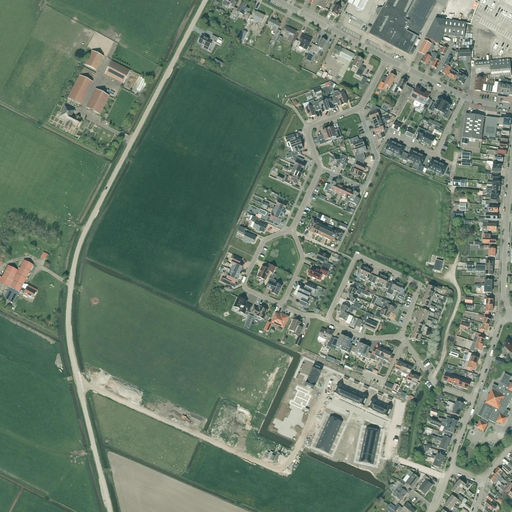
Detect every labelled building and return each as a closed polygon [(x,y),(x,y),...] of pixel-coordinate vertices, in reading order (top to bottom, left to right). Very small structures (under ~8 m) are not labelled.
[(324,10),(329,0),(320,0),(317,6),(324,10)] [(378,16),(369,34),(385,43),(386,43),(392,47),(392,46),(393,47),(392,47),(409,56),(410,53),(413,55),(416,50),(413,48),(419,37),(437,3),(445,7),(449,0),(388,0),(384,8),(383,8),(382,9),(381,8),(380,8),(378,9),(377,10),(376,11),(376,12),(376,13),(376,14),(377,15),(377,16),(378,16)] [(232,14),(231,18),(235,20),(237,17),(239,14),(243,16),(245,12),(247,13),(249,9),(246,8),(247,5),(242,3),(238,10),(235,8),(231,14),(232,14)] [(336,6),(332,14),(335,16),(336,15),(338,15),(342,6),(344,8),(346,5),(342,3),(339,8),(336,6)] [(255,12),(253,16),(255,17),(254,19),(261,23),(265,16),(257,12),(257,13),(255,12)] [(276,41),(279,36),(281,31),(278,30),(281,24),(272,19),(269,26),(274,28),(272,31),(273,31),(271,34),(274,36),(272,39),(276,41)] [(432,46),(433,46),(434,43),(439,45),(444,36),(443,36),(464,38),(465,37),(465,31),(466,23),(445,20),(436,19),(426,38),(424,42),(432,46)] [(286,27),(284,31),(287,33),(286,35),(289,37),(287,41),(291,43),(297,32),(289,28),(286,27)] [(243,31),(239,40),(242,42),(247,33),(243,31)] [(296,41),(293,46),(296,48),(299,42),(301,43),(299,47),(307,51),(312,40),(304,36),(302,35),(298,42),(296,41)] [(202,36),(198,43),(205,46),(203,49),(208,51),(213,42),(216,44),(219,39),(212,36),(210,40),(202,36)] [(313,45),(310,51),(311,51),(314,52),(317,54),(320,48),(323,49),(327,41),(322,39),(318,47),(313,45)] [(432,46),(424,42),(418,53),(423,56),(426,57),(432,46)] [(337,46),(332,56),(335,58),(336,56),(337,56),(337,55),(339,56),(336,61),(345,65),(343,67),(339,75),(342,77),(341,79),(343,79),(344,78),(351,62),(355,55),(337,46)] [(433,51),(435,48),(433,46),(432,46),(426,57),(423,56),(420,62),(421,62),(421,63),(422,63),(427,66),(430,61),(433,62),(437,55),(434,53),(433,54),(431,53),(432,52),(433,51)] [(446,66),(442,73),(446,75),(453,63),(452,62),(456,53),(452,50),(444,65),(446,66)] [(98,72),(105,58),(93,52),(86,66),(98,72)] [(357,57),(353,66),(359,69),(356,75),(361,78),(366,69),(360,66),(363,60),(357,57)] [(434,63),(432,67),(432,68),(434,69),(434,68),(437,70),(443,58),(441,57),(439,60),(438,60),(438,62),(435,60),(434,63)] [(510,60),(475,63),(475,69),(490,68),(491,77),(500,76),(505,76),(511,76),(510,60)] [(450,72),(448,76),(455,80),(457,76),(458,73),(455,72),(452,70),(451,73),(450,72)] [(460,72),(457,78),(460,80),(459,82),(461,83),(461,84),(464,85),(468,78),(467,78),(467,77),(466,76),(467,74),(464,73),(461,71),(460,72)] [(380,93),(381,91),(384,86),(387,87),(388,85),(390,86),(396,77),(391,74),(389,78),(388,77),(384,84),(381,82),(378,89),(376,92),(380,93)] [(477,78),(475,91),(481,92),(481,91),(497,94),(499,85),(499,83),(494,82),(494,84),(485,83),(486,77),(479,76),(479,78),(477,78)] [(396,88),(394,93),(396,94),(399,89),(402,91),(407,83),(406,82),(404,80),(404,81),(401,80),(397,88),(396,88)] [(511,95),(511,83),(511,84),(511,82),(505,81),(501,80),(500,85),(499,85),(497,94),(511,95)] [(392,110),(390,113),(399,118),(414,90),(406,86),(393,111),(392,110)] [(415,108),(422,94),(420,93),(421,90),(417,88),(411,99),(414,100),(413,103),(412,104),(413,105),(413,106),(414,107),(415,108)] [(97,90),(88,108),(99,114),(109,96),(97,90)] [(338,91),(333,93),(334,96),(336,102),(339,101),(341,106),(347,104),(346,101),(347,100),(345,94),(344,92),(339,93),(338,91)] [(425,95),(422,94),(415,108),(416,108),(417,108),(418,108),(419,108),(420,107),(421,104),(425,106),(430,95),(426,93),(425,95)] [(334,96),(324,99),(329,111),(334,109),(333,105),(337,104),(336,102),(334,96)] [(314,103),(317,109),(316,109),(317,111),(322,110),(323,113),(329,111),(324,99),(319,100),(319,101),(314,103)] [(432,102),(428,110),(434,113),(435,110),(440,112),(445,101),(442,99),(441,100),(438,99),(435,104),(432,102)] [(308,103),(304,104),(305,109),(308,115),(309,114),(310,118),(316,116),(314,110),(316,109),(317,109),(314,103),(314,101),(308,103)] [(445,101),(440,112),(444,114),(442,117),(448,120),(452,112),(449,111),(451,106),(448,104),(449,103),(445,101)] [(387,111),(389,107),(390,106),(384,103),(382,108),(387,111)] [(61,114),(59,118),(68,122),(66,125),(64,129),(69,131),(71,127),(73,125),(78,128),(82,121),(79,119),(80,118),(76,116),(76,118),(72,116),(75,110),(65,105),(60,114),(61,114)] [(371,119),(379,116),(378,114),(379,113),(381,110),(373,105),(370,111),(371,113),(369,114),(371,119)] [(466,114),(464,128),(483,131),(485,117),(466,114)] [(372,124),(385,120),(384,118),(380,119),(379,116),(371,119),(372,123),(372,124)] [(497,128),(510,130),(511,120),(497,119),(487,117),(484,136),(495,138),(497,128)] [(386,122),(385,120),(372,124),(373,127),(374,126),(375,129),(383,126),(386,125),(385,123),(386,122)] [(392,128),(399,132),(402,125),(395,122),(392,128)] [(383,126),(375,129),(377,134),(380,133),(382,138),(385,137),(389,130),(385,128),(384,129),(383,126)] [(333,127),(328,130),(331,139),(336,137),(337,140),(342,138),(339,129),(335,131),(333,127)] [(419,128),(416,135),(418,136),(416,140),(421,142),(425,134),(427,132),(419,128)] [(481,141),(483,131),(464,128),(463,138),(469,139),(481,141)] [(509,136),(510,130),(497,128),(495,138),(496,138),(496,134),(509,136)] [(406,135),(412,139),(416,132),(409,129),(406,135)] [(332,141),(331,139),(328,130),(322,132),(323,135),(317,137),(318,138),(314,140),(316,144),(319,143),(320,146),(332,141)] [(421,142),(426,145),(430,137),(425,134),(421,142)] [(290,142),(292,147),(301,144),(301,143),(302,143),(300,138),(299,139),(299,138),(296,139),(294,135),(286,138),(288,143),(290,142)] [(354,145),(355,149),(365,146),(363,140),(359,142),(357,137),(349,141),(351,146),(354,145)] [(430,137),(426,145),(431,147),(432,145),(435,147),(438,141),(435,140),(435,139),(430,137)] [(390,141),(387,149),(394,153),(398,144),(390,141)] [(495,141),(493,141),(492,144),(498,144),(500,144),(499,148),(507,149),(508,144),(500,143),(498,143),(498,141),(495,141)] [(303,149),(301,144),(292,147),(294,152),(291,153),(293,158),(296,157),(301,155),(300,151),(303,149)] [(398,144),(394,153),(401,156),(405,148),(398,144)] [(367,152),(365,146),(355,149),(357,154),(355,155),(356,159),(360,159),(365,157),(363,153),(367,152)] [(415,162),(419,154),(412,150),(408,158),(415,162)] [(419,154),(415,162),(422,165),(426,157),(419,154)] [(343,165),(344,163),(347,157),(342,155),(340,159),(334,156),(333,159),(331,159),(331,161),(330,164),(334,166),(334,167),(338,169),(340,164),(343,165)] [(304,160),(296,157),(293,158),(294,160),(294,161),(296,163),(295,166),(304,170),(306,165),(303,163),(304,160)] [(355,168),(364,172),(364,171),(366,171),(367,169),(366,168),(366,167),(363,165),(366,159),(365,157),(360,159),(356,159),(353,166),(355,168)] [(435,172),(439,164),(432,160),(428,168),(435,172)] [(440,163),(436,171),(443,175),(447,167),(440,163)] [(302,173),(304,170),(295,166),(294,169),(290,167),(289,169),(303,175),(304,174),(302,173)] [(364,172),(355,168),(353,173),(350,171),(349,174),(357,178),(358,176),(361,178),(364,172)] [(302,177),(303,175),(289,169),(288,171),(292,172),(290,175),(300,180),(301,176),(302,177)] [(300,180),(290,175),(289,178),(286,177),(284,182),(292,186),(294,183),(297,185),(300,180)] [(487,185),(500,186),(500,181),(500,180),(500,176),(492,175),(491,180),(493,180),(493,183),(487,183),(487,185)] [(453,180),(453,187),(465,188),(466,181),(453,180)] [(333,192),(337,184),(332,182),(330,185),(328,184),(325,191),(329,192),(330,190),(333,192)] [(341,186),(337,184),(333,192),(337,194),(341,186)] [(342,196),(345,188),(341,186),(337,194),(342,196)] [(350,190),(345,188),(342,196),(346,198),(350,190)] [(350,190),(346,198),(351,200),(354,192),(350,190)] [(351,200),(350,202),(357,205),(360,199),(357,198),(359,194),(354,192),(351,200)] [(278,202),(277,205),(286,209),(288,204),(284,202),(285,200),(278,196),(275,201),(278,202)] [(491,198),(490,197),(490,202),(486,201),(486,206),(490,206),(490,203),(498,204),(499,198),(491,198)] [(284,213),(286,209),(277,205),(274,210),(285,215),(285,213),(284,213)] [(285,215),(274,210),(273,209),(270,214),(272,215),(281,219),(283,216),(284,216),(285,215)] [(279,224),(281,219),(272,215),(271,218),(268,217),(266,222),(273,225),(275,222),(279,224)] [(253,216),(251,221),(253,222),(251,227),(256,230),(256,231),(260,232),(260,231),(264,233),(267,227),(259,223),(260,220),(253,216)] [(315,233),(319,225),(319,224),(315,222),(316,221),(312,219),(308,227),(311,228),(309,232),(314,234),(315,234),(315,233)] [(488,222),(484,222),(483,222),(482,233),(488,233),(488,231),(496,232),(496,231),(497,230),(498,229),(498,228),(497,227),(497,225),(488,225),(488,222)] [(323,227),(319,225),(315,233),(319,235),(323,227)] [(238,231),(237,233),(243,235),(245,236),(243,242),(247,244),(247,243),(250,244),(250,243),(254,244),(257,238),(245,233),(246,230),(240,227),(238,231)] [(323,237),(327,229),(323,227),(319,235),(323,237)] [(331,231),(327,229),(323,237),(327,239),(331,231)] [(335,232),(331,231),(327,239),(331,241),(335,233),(335,232)] [(331,241),(331,242),(336,244),(338,241),(341,242),(344,234),(340,232),(339,233),(336,232),(335,232),(335,233),(331,241)] [(484,235),(483,243),(496,244),(496,243),(497,243),(497,240),(496,240),(496,239),(491,239),(491,235),(484,235)] [(320,252),(317,260),(323,263),(322,266),(330,270),(332,265),(327,263),(330,257),(320,252)] [(231,265),(233,265),(242,269),(244,264),(241,263),(242,260),(232,255),(231,259),(233,260),(231,265)] [(437,260),(434,270),(440,272),(443,262),(437,260)] [(0,276),(0,282),(10,288),(4,298),(14,303),(19,292),(22,288),(33,266),(24,261),(18,272),(8,266),(2,278),(0,276)] [(241,273),(242,269),(233,265),(231,270),(241,275),(242,273),(241,273)] [(262,266),(257,277),(259,277),(258,279),(259,279),(260,280),(261,280),(262,280),(262,279),(266,281),(270,272),(273,274),(276,268),(269,265),(267,269),(262,266)] [(360,278),(363,280),(368,269),(363,266),(362,267),(360,266),(358,270),(361,271),(359,274),(362,275),(360,278)] [(308,272),(308,273),(308,274),(309,274),(309,275),(320,281),(323,275),(326,276),(329,270),(322,267),(321,271),(312,267),(311,271),(310,271),(309,271),(308,272)] [(492,276),(493,269),(483,269),(483,271),(479,270),(479,267),(476,267),(475,272),(486,272),(485,275),(492,276)] [(373,271),(368,269),(363,280),(365,281),(367,278),(369,279),(368,281),(371,282),(374,276),(371,275),(373,271)] [(240,276),(241,275),(231,270),(229,275),(238,279),(239,276),(240,276)] [(238,279),(229,275),(227,274),(224,279),(222,278),(220,281),(230,286),(232,283),(235,284),(238,279)] [(377,277),(374,276),(371,282),(375,284),(376,282),(378,283),(376,286),(379,287),(384,276),(379,274),(377,277)] [(389,279),(384,276),(379,287),(382,289),(383,285),(386,286),(385,288),(388,289),(391,284),(388,282),(389,279)] [(271,279),(267,288),(270,289),(271,289),(272,289),(271,293),(278,296),(282,286),(275,283),(276,281),(274,280),(271,279)] [(397,292),(401,284),(400,284),(401,283),(396,281),(396,282),(395,282),(394,283),(392,282),(387,293),(392,296),(394,291),(397,292)] [(298,286),(296,290),(310,297),(312,293),(314,294),(317,287),(307,283),(305,288),(301,286),(301,287),(298,286)] [(406,287),(401,284),(397,292),(400,294),(397,298),(403,301),(406,294),(403,293),(406,287)] [(426,290),(435,294),(437,291),(440,292),(441,290),(437,289),(429,286),(428,288),(427,288),(426,290)] [(22,288),(19,292),(24,294),(23,295),(32,300),(33,297),(34,297),(34,296),(36,292),(27,287),(26,290),(22,288)] [(350,288),(347,294),(349,295),(355,297),(357,294),(360,296),(362,293),(350,288)] [(310,297),(296,290),(294,295),(297,296),(296,297),(302,299),(299,304),(306,307),(309,301),(308,300),(310,297)] [(435,294),(426,290),(425,293),(426,293),(425,296),(438,300),(438,298),(437,297),(438,295),(435,294)] [(349,295),(346,300),(354,304),(353,306),(353,307),(358,309),(360,310),(362,306),(358,305),(359,303),(356,301),(357,298),(355,297),(349,295)] [(238,297),(234,307),(235,307),(235,308),(235,309),(235,310),(237,310),(238,310),(239,310),(239,309),(240,309),(239,312),(248,315),(252,306),(246,304),(247,302),(245,300),(245,299),(242,297),(241,299),(238,297)] [(384,304),(382,309),(391,313),(394,314),(396,309),(389,306),(391,302),(383,299),(381,302),(384,304)] [(432,304),(422,300),(422,302),(423,303),(422,305),(434,310),(435,307),(431,306),(432,304)] [(342,305),(340,311),(341,312),(348,315),(348,314),(349,312),(352,313),(354,310),(357,311),(358,309),(353,307),(353,306),(351,306),(350,308),(342,305)] [(254,307),(251,314),(258,317),(258,318),(258,319),(259,320),(260,320),(261,320),(262,320),(262,319),(265,320),(267,315),(266,315),(267,311),(264,309),(265,308),(260,306),(259,309),(254,307)] [(493,306),(486,306),(486,312),(485,312),(485,314),(489,314),(489,312),(492,312),(493,306)] [(389,318),(391,313),(382,309),(380,313),(377,311),(375,316),(381,319),(383,316),(389,318)] [(434,316),(435,312),(431,311),(430,313),(422,310),(421,312),(420,312),(419,314),(429,318),(430,315),(434,316)] [(341,312),(339,318),(346,321),(346,323),(350,324),(353,317),(348,314),(348,315),(341,312)] [(367,313),(362,324),(365,326),(365,327),(375,331),(377,324),(368,320),(367,321),(366,320),(368,316),(369,317),(371,314),(367,313)] [(276,314),(272,322),(277,324),(278,323),(279,324),(278,326),(284,328),(289,317),(283,315),(282,317),(276,314)] [(419,319),(431,324),(432,322),(428,320),(429,318),(419,314),(419,316),(420,317),(419,319)] [(250,315),(244,327),(248,328),(253,317),(250,315)] [(485,318),(483,324),(489,326),(491,320),(487,319),(488,317),(484,316),(484,318),(485,318)] [(294,320),(289,330),(294,332),(293,334),(299,337),(303,328),(300,327),(301,323),(292,319),(294,320)] [(428,328),(425,327),(416,324),(415,326),(416,326),(415,329),(427,334),(428,331),(427,331),(428,328)] [(489,326),(483,324),(481,330),(480,330),(479,332),(483,333),(484,331),(487,332),(489,326)] [(319,337),(318,340),(325,343),(326,340),(329,341),(327,346),(326,349),(329,350),(330,348),(331,348),(332,345),(335,339),(334,338),(334,339),(331,338),(334,332),(328,329),(327,331),(322,329),(319,337)] [(422,337),(412,333),(411,335),(412,336),(411,339),(423,343),(422,345),(424,346),(425,344),(424,343),(425,341),(421,339),(422,337)] [(339,340),(335,339),(332,345),(339,348),(339,347),(342,348),(343,346),(346,338),(341,335),(339,340)] [(479,338),(477,343),(483,345),(485,340),(481,339),(482,336),(478,335),(477,337),(479,338)] [(298,338),(295,344),(300,347),(303,340),(298,338)] [(351,352),(353,347),(349,345),(352,340),(346,338),(343,346),(346,347),(345,349),(351,352)] [(511,342),(508,339),(503,345),(506,347),(506,348),(507,349),(508,349),(511,353),(511,352),(511,342)] [(357,348),(353,347),(351,352),(357,354),(358,353),(361,354),(365,346),(360,343),(357,348)] [(483,345),(477,343),(475,349),(474,349),(473,351),(477,352),(477,350),(481,351),(483,345)] [(370,348),(365,346),(361,354),(359,358),(362,359),(363,357),(369,360),(372,354),(368,353),(370,348)] [(379,358),(383,349),(381,348),(381,349),(378,348),(377,350),(374,349),(370,359),(374,361),(376,357),(379,358)] [(382,364),(387,352),(385,351),(385,350),(383,349),(379,358),(382,359),(379,366),(381,367),(382,364)] [(387,352),(382,364),(384,365),(386,361),(388,362),(389,362),(391,363),(394,357),(391,356),(393,353),(390,352),(390,353),(387,352)] [(469,353),(466,361),(469,362),(477,364),(479,359),(475,357),(476,355),(469,353)] [(396,375),(398,376),(403,364),(401,363),(401,362),(399,361),(395,370),(398,371),(396,375)] [(477,364),(469,362),(467,369),(464,367),(463,370),(466,371),(467,370),(470,371),(471,369),(475,370),(477,364)] [(406,365),(403,364),(398,376),(400,377),(402,373),(404,374),(409,365),(406,364),(406,365)] [(411,366),(409,365),(404,374),(407,376),(405,379),(407,380),(410,374),(413,368),(410,367),(411,366)] [(314,366),(312,371),(320,375),(323,370),(314,366)] [(312,371),(309,376),(318,380),(320,375),(312,371)] [(411,384),(415,375),(413,374),(413,375),(410,374),(407,380),(405,386),(409,388),(411,384)] [(510,412),(506,410),(509,404),(509,403),(510,401),(510,402),(511,398),(511,383),(511,384),(509,383),(511,377),(505,374),(501,381),(502,381),(501,383),(500,382),(498,387),(493,385),(491,389),(493,389),(493,390),(492,390),(489,395),(488,395),(487,397),(488,398),(485,403),(486,403),(486,404),(484,403),(478,416),(481,417),(481,418),(482,418),(480,421),(486,424),(488,421),(488,422),(489,420),(496,424),(497,422),(504,425),(507,418),(510,412)] [(415,375),(411,384),(414,385),(412,389),(414,390),(420,378),(417,377),(418,376),(415,375)] [(458,377),(451,375),(448,383),(453,385),(453,384),(454,385),(454,386),(455,386),(458,377)] [(309,376),(307,381),(316,385),(318,380),(309,376)] [(463,388),(466,380),(458,377),(455,386),(457,387),(457,386),(458,386),(458,387),(463,388)] [(307,381),(305,386),(314,390),(316,385),(307,381)] [(338,384),(334,393),(339,395),(343,387),(338,384)] [(299,390),(296,395),(309,401),(311,395),(309,394),(310,391),(298,385),(296,389),(299,390)] [(343,387),(339,395),(344,398),(348,389),(343,387)] [(348,389),(344,398),(349,400),(353,391),(348,389)] [(353,391),(349,400),(354,402),(358,393),(353,391)] [(358,393),(354,402),(359,404),(363,395),(358,393)] [(292,399),(290,403),(302,408),(303,406),(306,407),(309,401),(296,395),(294,401),(292,399)] [(363,395),(359,404),(364,407),(368,398),(363,395)] [(372,399),(368,408),(373,411),(377,402),(372,399)] [(377,402),(373,411),(378,413),(382,404),(377,402)] [(448,405),(461,410),(463,404),(461,403),(460,403),(457,402),(456,405),(449,402),(448,405)] [(382,404),(378,413),(383,415),(387,406),(382,404)] [(445,404),(444,407),(454,411),(452,414),(455,415),(456,415),(459,416),(461,410),(448,405),(445,404)] [(292,405),(290,408),(293,409),(291,414),(301,419),(303,413),(301,412),(302,409),(292,405)] [(387,406),(383,415),(388,417),(392,409),(387,406)] [(286,418),(284,422),(294,426),(295,423),(298,425),(301,419),(291,414),(288,420),(286,418)] [(330,417),(327,424),(333,427),(336,420),(330,417)] [(442,419),(440,422),(442,423),(455,428),(457,422),(454,421),(454,420),(453,420),(451,419),(447,418),(446,421),(442,419)] [(275,419),(274,423),(282,427),(280,433),(292,438),(293,436),(294,436),(295,433),(295,432),(289,429),(290,426),(275,419)] [(453,433),(455,428),(442,423),(435,420),(432,419),(431,424),(440,427),(441,426),(445,427),(443,430),(453,433)] [(336,420),(333,427),(339,430),(343,423),(336,420)] [(484,432),(487,425),(486,424),(480,421),(478,425),(475,424),(474,426),(477,427),(477,428),(484,432)] [(327,424),(324,430),(331,432),(333,427),(327,424)] [(333,427),(331,432),(337,435),(339,430),(333,427)] [(366,428),(365,436),(371,438),(373,430),(366,428)] [(324,430),(322,435),(328,438),(331,432),(324,430)] [(373,430),(371,438),(378,439),(380,431),(373,430)] [(331,432),(328,438),(335,440),(337,435),(331,432)] [(322,435),(320,440),(326,443),(328,438),(322,435)] [(438,438),(437,441),(449,445),(451,439),(448,438),(447,438),(444,437),(443,440),(438,438)] [(328,438),(326,443),(332,446),(335,440),(328,438)] [(320,440),(316,449),(322,451),(326,443),(320,440)] [(449,445),(435,440),(434,443),(441,445),(440,448),(446,451),(449,445)] [(326,443),(322,451),(329,454),(332,446),(326,443)] [(361,453),(359,462),(366,464),(368,454),(361,453)] [(368,454),(366,464),(373,465),(375,456),(368,454)] [(432,455),(431,458),(442,462),(444,457),(438,454),(437,457),(432,455)] [(442,462),(431,458),(430,458),(429,461),(435,463),(433,466),(440,468),(442,462)] [(508,474),(511,471),(505,466),(502,469),(508,474)] [(498,468),(495,472),(501,477),(504,474),(498,468)] [(401,484),(407,488),(408,489),(410,487),(412,488),(419,479),(413,474),(410,471),(407,475),(410,478),(406,483),(402,480),(400,482),(401,484)] [(504,480),(501,477),(495,472),(492,475),(501,483),(504,480)] [(498,481),(492,475),(488,479),(495,485),(498,481)] [(426,481),(419,489),(425,495),(432,486),(428,482),(430,480),(425,476),(423,479),(426,481)] [(462,489),(465,486),(468,489),(469,487),(466,484),(465,485),(460,480),(456,485),(462,490),(462,489)] [(506,488),(503,491),(506,493),(511,486),(511,484),(510,482),(508,484),(506,488)] [(407,488),(401,484),(397,489),(397,490),(395,492),(393,495),(401,501),(407,493),(404,491),(407,488)] [(462,490),(456,485),(452,490),(458,495),(461,491),(464,494),(466,492),(462,489),(462,490)] [(453,496),(449,501),(455,506),(455,505),(458,502),(461,505),(462,503),(461,502),(461,501),(457,497),(456,497),(455,498),(453,496)] [(455,506),(449,501),(445,506),(447,508),(446,510),(448,511),(449,511),(450,511),(451,511),(454,507),(457,509),(458,508),(455,505),(455,506)] [(488,501),(484,505),(493,511),(496,508),(488,501)] [(403,509),(400,507),(395,511),(400,511),(402,510),(404,511),(415,511),(416,511),(410,507),(411,506),(407,503),(403,509)]
